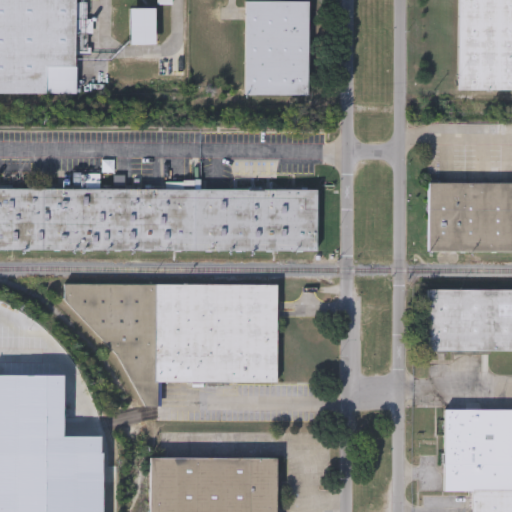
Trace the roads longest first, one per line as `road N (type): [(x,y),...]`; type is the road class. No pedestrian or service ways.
road 1 (tertiary): [(350,0),(347,511)]
road 2 (tertiary): [(401,511),(400,0)]
